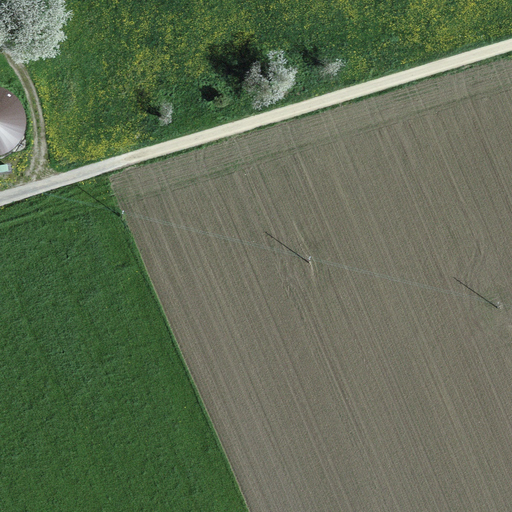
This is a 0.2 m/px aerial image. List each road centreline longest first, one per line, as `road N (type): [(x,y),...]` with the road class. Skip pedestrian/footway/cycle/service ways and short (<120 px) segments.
road 1 (track): [(511,46),(0,196)]
road 2 (track): [(0,49),(27,87),(46,183)]
